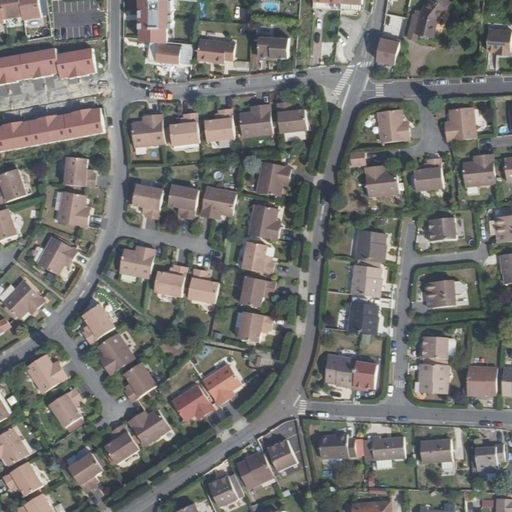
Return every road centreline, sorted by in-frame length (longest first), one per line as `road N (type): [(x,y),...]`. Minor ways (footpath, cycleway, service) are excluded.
road 1 (residential): [(285,402),(310,340),(322,209),(357,87)]
road 2 (residential): [(121,87),(194,94),(321,78),(357,87)]
road 3 (residential): [(142,502),(285,402)]
road 4 (residential): [(409,262),(396,413)]
road 5 (residential): [(113,227),(120,170),(114,101),(121,87)]
